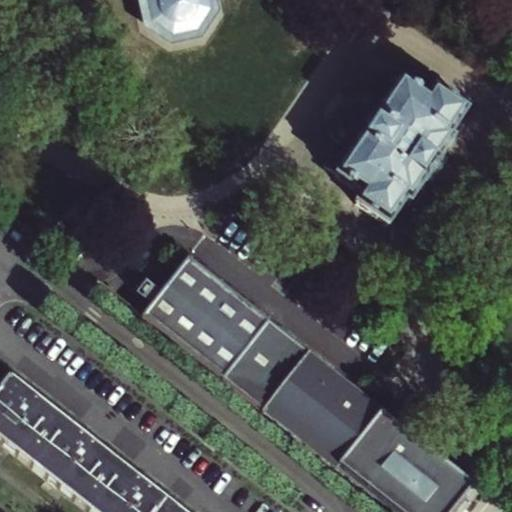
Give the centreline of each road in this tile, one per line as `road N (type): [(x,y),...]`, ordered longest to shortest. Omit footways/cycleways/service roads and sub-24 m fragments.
road 1 (residential): [(334,511),(19,256)]
road 2 (unknown): [(176,227),(366,365),(394,376),(441,365)]
